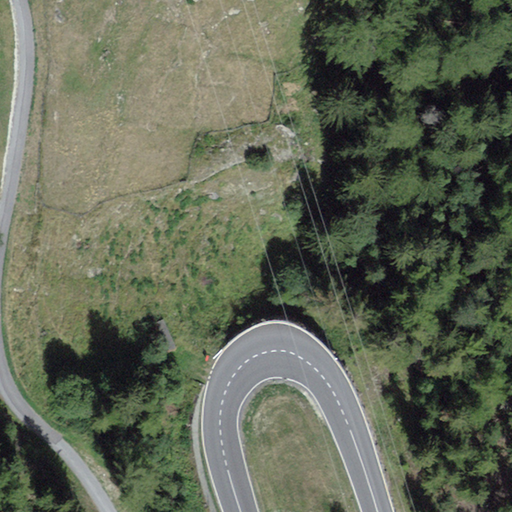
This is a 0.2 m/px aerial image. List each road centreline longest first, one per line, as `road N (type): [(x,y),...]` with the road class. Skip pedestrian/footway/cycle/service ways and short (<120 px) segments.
road 1 (secondary): [(374,511),(333,392),(307,362),(283,350),(247,359),(223,395),(221,444),(241,511)]
road 2 (track): [(20,0),(22,103),(0,263)]
road 3 (track): [(0,365),(20,412),(80,473),(104,511)]
